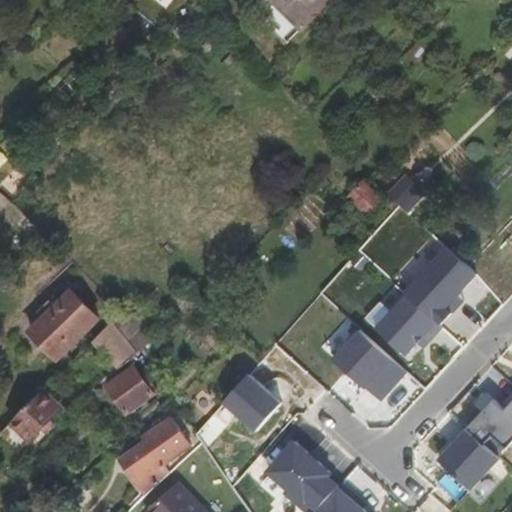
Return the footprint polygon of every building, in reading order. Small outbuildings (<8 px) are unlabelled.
[(302,28),(274,0),(261,0),(296,34),(302,28)] [(274,0),(302,28),(329,0),(274,0)] [(389,199),(411,215),(425,195),(403,179),(389,199)] [(368,218),(385,201),(364,181),(347,199),(368,218)] [(369,317),(409,353),(438,321),(398,285),(369,317)] [(58,360),(99,319),(72,291),(30,332),(58,360)] [(115,372),(136,351),(129,342),(112,323),(91,344),(115,372)] [(380,400),(409,372),(364,328),(336,356),(380,400)] [(126,413),(154,391),(130,361),(118,371),(121,376),(107,388),(126,413)] [(190,406),(205,418),(217,404),(202,391),(190,406)] [(31,440),(61,411),(43,392),(13,422),(31,440)] [(492,436),(511,452),(511,399),(507,405),(495,395),(469,427),(487,443),(492,436)] [(165,463),(192,443),(170,414),(144,434),(147,438),(121,458),(148,494),(171,471),(165,463)] [(205,511),(178,484),(149,511),(205,511)] [(341,496),(341,511),(376,511),(377,496),(341,496)]
